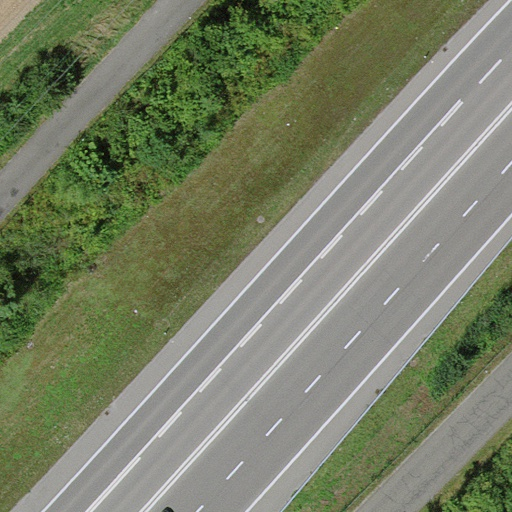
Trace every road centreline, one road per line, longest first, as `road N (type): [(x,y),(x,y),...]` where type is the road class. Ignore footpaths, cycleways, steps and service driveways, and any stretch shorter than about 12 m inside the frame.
road 1 (motorway): [(511,50),(141,457)]
road 2 (motorway): [(198,511),(511,164)]
road 3 (track): [(0,202),(191,0)]
